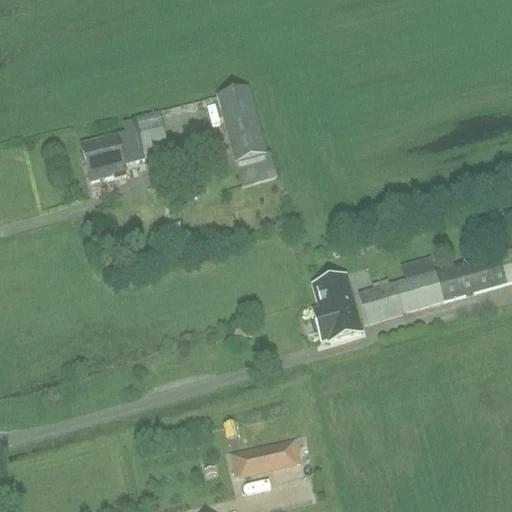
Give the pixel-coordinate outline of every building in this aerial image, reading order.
[(235,166),(266,157),(248,92),(217,100),(235,166)] [(123,126),(126,135),(81,147),(91,185),(113,179),(114,182),(126,179),(125,176),(126,176),(124,168),(144,163),(143,159),(168,153),(158,115),(131,121),(132,124),(123,126)] [(206,196),(205,191),(204,183),(184,187),(187,200),(206,196)] [(364,327),(443,305),(511,285),(511,252),(434,275),(356,298),(364,327)] [(329,341),(330,344),(360,336),(344,279),(314,288),(320,312),(313,314),(321,343),(329,341)] [(294,443),(229,457),(235,482),(300,468),(294,443)]
